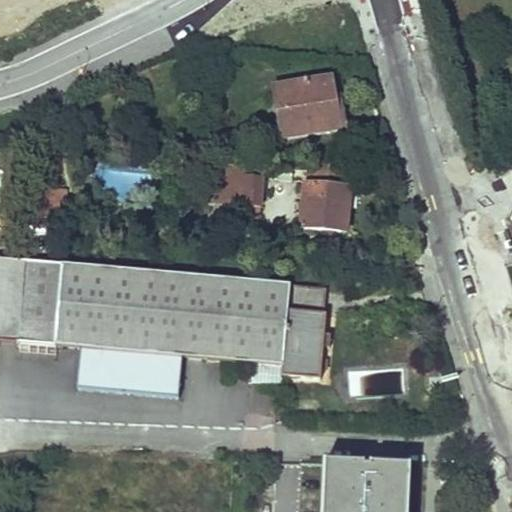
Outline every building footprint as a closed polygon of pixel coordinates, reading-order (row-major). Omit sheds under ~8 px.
[(341,75),(275,86),(284,138),(349,127),(341,75)] [(178,153),(156,151),(156,161),(177,163),(178,153)] [(265,161),(222,157),(219,198),(244,200),(244,212),(261,214),(264,176),(265,161)] [(351,166),(313,163),(311,183),(307,182),(303,225),(348,229),(352,186),(349,186),(351,166)] [(329,293),(34,267),(34,268),(0,265),(0,343),(27,346),(28,325),(61,328),(59,349),(64,349),(85,351),(81,392),(183,401),(186,360),(286,369),(286,380),(325,383),(328,351),(335,352),(336,337),(330,337),(331,316),(327,316),(329,293)] [(61,328),(28,325),(27,346),(26,349),(64,353),(64,349),(59,349),(61,328)] [(411,511),(413,472),(328,468),(326,511),(411,511)] [(294,511),(296,473),(277,472),(275,511),(294,511)]
